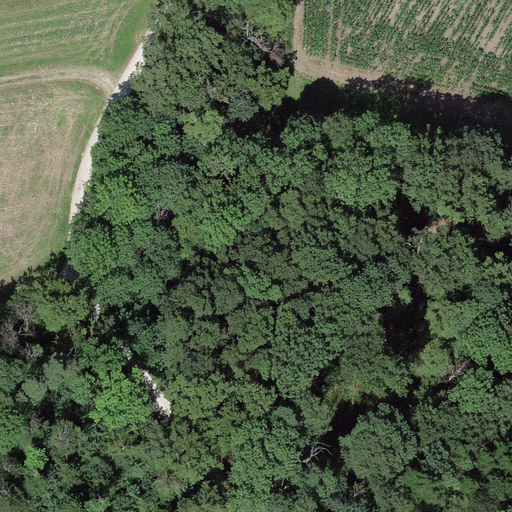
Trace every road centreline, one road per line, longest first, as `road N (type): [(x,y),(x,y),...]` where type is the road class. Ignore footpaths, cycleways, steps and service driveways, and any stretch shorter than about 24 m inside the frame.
road 1 (track): [(237,511),(80,284),(82,185),(175,0)]
road 2 (track): [(122,94),(96,76),(65,72),(0,83)]
